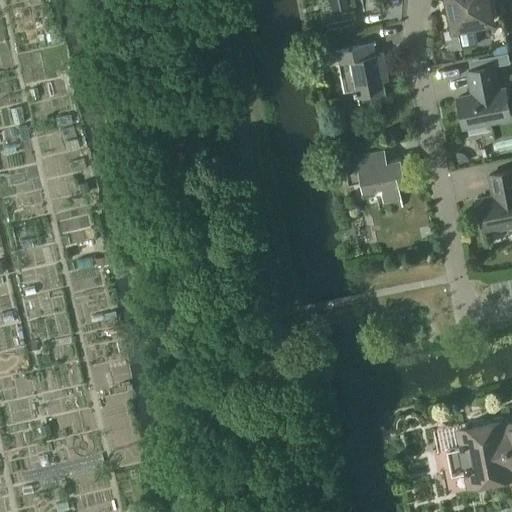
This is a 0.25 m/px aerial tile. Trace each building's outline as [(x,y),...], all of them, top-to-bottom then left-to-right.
[(448,0),(449,1),(451,1),(453,11),(451,11),(454,27),(459,26),(462,46),(478,43),(474,26),(485,24),(487,21),(492,20),(491,15),(493,12),(491,1),(488,0),(448,0)] [(376,41),(337,49),(345,91),(354,89),(355,92),(357,92),(359,102),(387,96),(381,69),(387,68),(384,52),(378,53),(376,41)] [(507,52),(495,55),(497,64),(509,62),(507,52)] [(493,65),(473,69),(468,70),(472,88),(474,87),(475,93),(458,97),(464,126),(511,116),(505,87),(498,88),(493,65)] [(385,147),(344,155),(349,182),(361,180),(363,192),(378,189),(378,190),(382,190),(384,200),(401,197),(399,185),(406,184),(401,157),(387,159),(385,147)] [(511,169),(490,174),(492,187),(494,187),(496,195),(477,198),(484,231),(511,224),(511,169)] [(89,181),(80,183),(82,191),(90,189),(89,181)] [(108,256),(97,258),(98,264),(110,262),(108,256)] [(48,421),(39,423),(42,433),(51,430),(48,421)] [(511,469),(511,424),(503,427),(502,422),(459,431),(462,444),(446,447),(452,473),(467,470),(470,483),(511,474),(511,471),(511,470),(511,469)]
